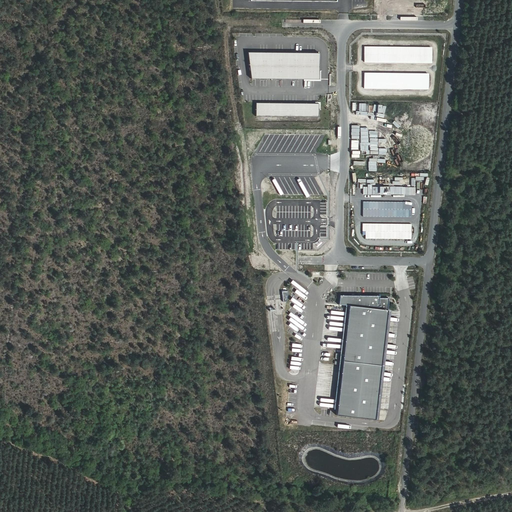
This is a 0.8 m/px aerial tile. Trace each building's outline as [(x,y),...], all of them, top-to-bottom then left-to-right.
[(432,47),(365,46),(364,62),(432,63),(432,47)] [(319,79),(319,53),(247,52),(251,79),(319,79)] [(430,73),(365,73),(364,90),(429,90),(430,73)] [(318,103),(256,103),(256,116),(318,117),(318,103)] [(411,202),(363,202),(363,216),(411,217),(411,202)] [(411,225),(363,224),(363,238),(411,239),(411,225)] [(376,420),(388,298),(379,297),(340,294),(338,304),(347,305),(336,416),(376,420)]
